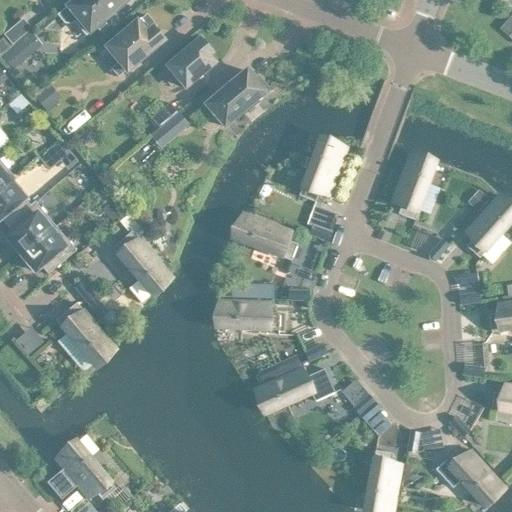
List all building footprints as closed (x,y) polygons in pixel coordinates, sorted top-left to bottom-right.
[(67,0),(59,7),(66,16),(73,16),(76,14),(87,28),(120,0),(67,0)] [(158,19),(148,7),(143,12),(142,11),(108,40),(120,55),(113,61),(120,69),(127,63),(128,64),(165,33),(155,22),(158,19)] [(52,8),(37,20),(42,25),(56,13),(52,8)] [(511,9),(502,21),(511,29),(511,27),(511,9)] [(25,12),(6,27),(14,36),(33,21),(25,12)] [(6,30),(0,35),(0,46),(1,48),(13,39),(6,30)] [(169,59),(187,80),(216,56),(210,49),(213,46),(201,32),(169,59)] [(16,39),(3,50),(14,63),(27,52),(16,39)] [(1,61),(0,61),(0,79),(9,71),(1,61)] [(207,97),(226,119),(244,104),(246,106),(260,95),(258,92),(270,83),(259,70),(256,73),(248,63),(207,97)] [(52,80),(38,91),(50,105),(61,96),(59,94),(62,92),(52,80)] [(23,87),(11,97),(19,106),(31,96),(23,87)] [(179,105),(171,95),(153,111),(161,120),(179,105)] [(180,105),(152,129),(160,138),(188,115),(180,105)] [(316,152),(303,188),(319,195),(323,184),(332,188),(349,142),(339,138),(324,132),(316,152)] [(63,135),(50,146),(58,156),(71,145),(63,135)] [(406,196),(402,207),(418,213),(439,157),(414,147),(395,196),(397,197),(398,193),(406,196)] [(0,184),(12,175),(13,175),(17,172),(0,150),(0,184)] [(0,212),(2,211),(9,218),(32,199),(32,198),(13,175),(12,175),(0,184),(0,212)] [(482,183),(472,194),(482,203),(492,192),(482,183)] [(477,231),(470,239),(483,251),(511,218),(511,196),(503,188),(468,227),(469,228),(471,225),(477,231)] [(9,231),(22,247),(57,219),(36,194),(32,198),(32,199),(9,218),(15,226),(9,231)] [(114,194),(104,202),(112,212),(122,204),(114,194)] [(296,227),(297,225),(248,206),(238,232),(294,253),(301,237),(290,233),(293,225),(296,227)] [(57,219),(22,247),(36,264),(42,259),(49,267),(77,243),(57,219)] [(313,227),(332,234),(335,226),(316,219),(313,227)] [(113,241),(152,287),(173,270),(134,223),(113,241)] [(432,247),(438,253),(452,238),(445,233),(432,247)] [(78,249),(74,253),(81,261),(86,257),(78,249)] [(239,277),(238,289),(274,290),(274,278),(239,277)] [(292,292),(312,293),(312,284),(292,283),(292,292)] [(463,288),(464,297),(484,294),(483,286),(463,288)] [(222,321),(282,323),(283,306),(272,305),(272,297),(276,297),(276,296),(223,294),(222,321)] [(116,341),(78,295),(57,313),(96,359),(116,341)] [(504,306),(493,307),(495,325),(511,322),(511,295),(499,297),(499,298),(503,298),(504,306)] [(326,338),(309,346),(312,354),(330,345),(326,338)] [(303,358),(299,350),(262,366),(266,374),(303,358)] [(466,367),(486,370),(487,361),(468,358),(466,367)] [(308,360),(260,382),(264,392),(271,406),(291,398),(313,387),(317,395),(337,385),(327,362),(318,366),(308,370),(305,363),(308,361),(308,360)] [(508,387),(497,385),(494,403),(511,405),(511,377),(506,377),(505,378),(509,379),(508,387)] [(357,401),(363,407),(378,394),(372,388),(357,401)] [(378,394),(363,407),(368,414),(383,401),(378,394)] [(453,415),(466,429),(472,424),(459,409),(453,415)] [(414,424),(410,443),(419,445),(422,425),(414,424)] [(65,461),(48,475),(62,492),(79,478),(91,493),(92,492),(90,489),(96,484),(103,493),(117,481),(92,452),(91,450),(100,443),(88,428),(78,435),(66,446),(58,453),(65,461)] [(460,443),(439,462),(455,480),(463,473),(487,499),(507,481),(472,442),(471,443),(473,446),(467,451),(460,443)] [(379,443),(368,502),(395,507),(404,455),(403,455),(402,459),(394,457),(396,446),(379,443)]
